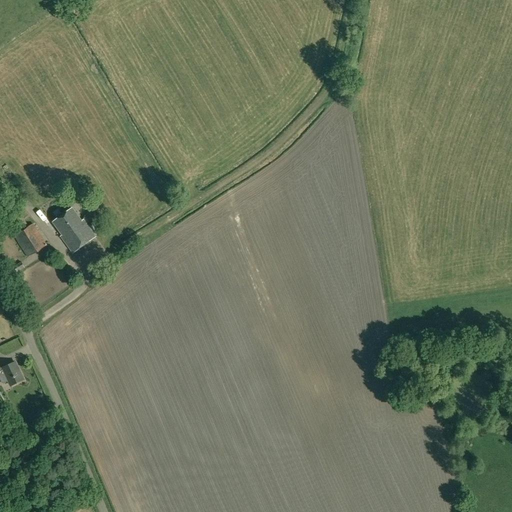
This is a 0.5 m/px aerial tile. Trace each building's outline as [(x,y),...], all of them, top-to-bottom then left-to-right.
[(14,197),(5,208),(12,214),(21,203),(14,197)] [(72,208),(53,222),(62,235),(61,236),(73,253),(95,237),(83,220),(82,221),(72,208)] [(14,236),(27,257),(46,245),(33,224),(29,226),(14,236)] [(24,269),(21,262),(12,268),(15,274),(24,269)] [(0,378),(3,384),(9,381),(11,386),(24,380),(15,362),(3,368),(4,370),(2,371),(0,367),(0,378)]
